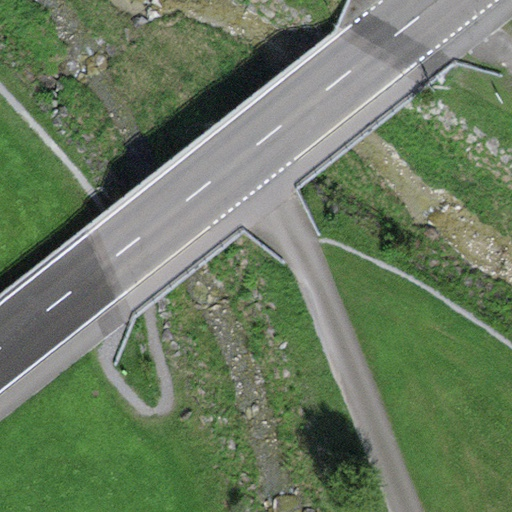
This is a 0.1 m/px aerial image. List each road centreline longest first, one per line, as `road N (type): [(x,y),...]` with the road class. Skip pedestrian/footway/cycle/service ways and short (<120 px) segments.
road 1 (primary): [(430,0),(0,344)]
road 2 (track): [(303,249),(413,511)]
